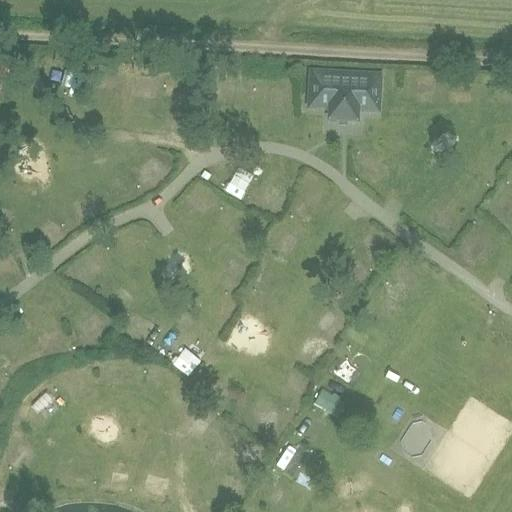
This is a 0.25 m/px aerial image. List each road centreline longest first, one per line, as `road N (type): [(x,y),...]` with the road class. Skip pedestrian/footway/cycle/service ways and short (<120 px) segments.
road 1 (track): [(511,59),(0,24)]
road 2 (track): [(167,231),(179,247),(174,301),(207,345),(180,406),(173,447),(184,511)]
road 3 (track): [(454,271),(430,323),(371,400)]
